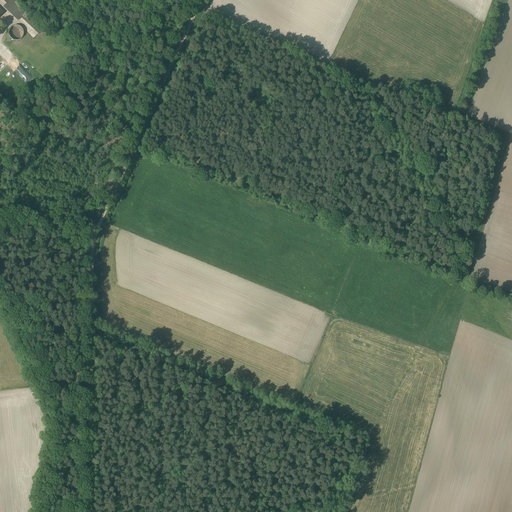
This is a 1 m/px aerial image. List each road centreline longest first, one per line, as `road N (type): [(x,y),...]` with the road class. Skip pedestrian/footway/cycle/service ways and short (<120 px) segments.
road 1 (unclassified): [(91,511),(91,244),(199,0)]
road 2 (track): [(198,3),(428,107)]
